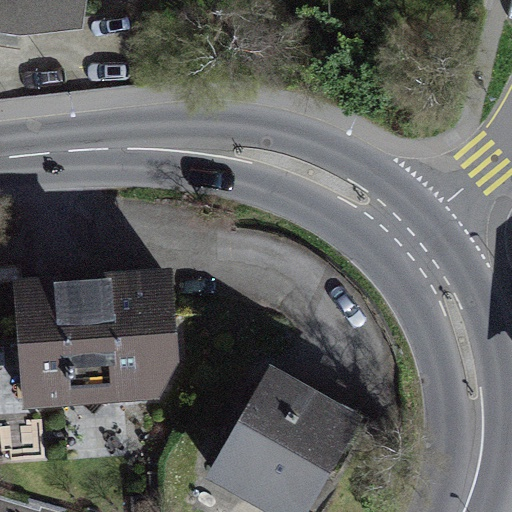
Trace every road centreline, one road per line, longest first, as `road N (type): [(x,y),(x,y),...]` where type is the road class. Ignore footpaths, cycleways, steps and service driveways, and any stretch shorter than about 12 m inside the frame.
road 1 (tertiary): [(0,159),(159,147),(312,173),(363,201),(415,245)]
road 2 (tertiary): [(415,245),(471,340),(483,457),(465,511)]
road 3 (residential): [(415,245),(511,151)]
